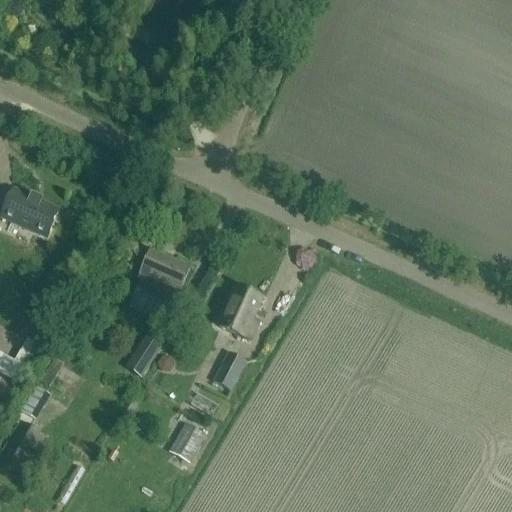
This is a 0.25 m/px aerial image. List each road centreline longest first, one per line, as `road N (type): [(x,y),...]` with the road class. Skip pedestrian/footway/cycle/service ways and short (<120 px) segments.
road 1 (unclassified): [(511,316),(213,182)]
road 2 (unclassified): [(213,182),(0,87)]
road 3 (unclassified): [(213,182),(292,0)]
